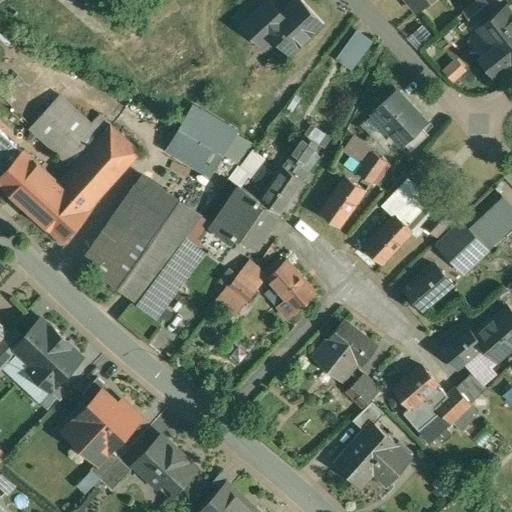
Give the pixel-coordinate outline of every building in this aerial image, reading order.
[(270,0),(244,25),(262,45),(274,34),(267,27),(282,13),(270,0)] [(296,0),(282,13),(267,27),(274,34),(291,53),(323,23),(300,0),(296,0)] [(410,0),(419,10),(431,0),(410,0)] [(511,10),(508,6),(480,28),(507,63),(511,58),(511,10)] [(339,58),(357,70),(377,38),(359,27),(339,58)] [(396,89),(372,112),(400,143),(425,120),(396,89)] [(91,124),(60,95),(31,127),(74,166),(112,124),(100,113),(91,124)] [(237,133),(193,106),(180,128),(225,154),(237,133)] [(74,166),(60,182),(89,208),(142,151),(112,124),(74,166)] [(325,133),(313,124),(306,134),(319,144),(325,133)] [(225,154),(180,128),(167,150),(212,176),(216,169),(225,154)] [(345,148),(360,159),(372,143),(357,132),(345,148)] [(319,144),(306,134),(291,155),(300,162),(304,165),(314,151),(319,144)] [(236,174),(248,183),(268,157),(255,148),(236,174)] [(60,182),(25,150),(0,177),(0,183),(62,240),(90,209),(89,208),(60,182)] [(293,172),(284,166),(260,199),(280,214),(305,180),(304,179),(321,156),(314,151),(304,165),(300,162),(293,172)] [(387,160),(374,151),(359,172),(372,182),(387,160)] [(240,164),(225,154),(216,169),(230,177),(239,165),(240,164)] [(346,175),(320,212),(341,227),(367,190),(346,175)] [(152,178),(90,266),(120,286),(181,199),(152,178)] [(409,178),(383,205),(394,215),(364,246),(383,264),(415,231),(408,224),(432,199),(409,178)] [(260,199),(241,185),(212,226),(233,241),(237,234),(256,248),(280,214),(260,199)] [(181,199),(120,286),(136,298),(136,297),(169,255),(201,215),(202,213),(181,199)] [(441,207),(425,225),(436,236),(453,218),(441,207)] [(169,255),(136,297),(158,314),(188,276),(167,259),(201,215),(169,255)] [(461,220),(437,242),(455,261),(478,239),(461,220)] [(317,292),(288,259),(285,262),(282,258),(270,268),(273,272),(268,277),(287,297),(278,305),(288,317),(317,292)] [(268,274),(250,260),(239,274),(257,288),(268,274)] [(435,263),(406,288),(423,308),(452,284),(435,263)] [(239,274),(238,274),(229,286),(247,301),(257,288),(239,274)] [(475,334),(469,326),(441,350),(458,370),(485,346),(497,361),(511,348),(511,310),(508,306),(475,334)] [(50,327),(40,317),(12,346),(33,365),(28,370),(50,390),(82,356),(69,344),(70,343),(51,325),(50,327)] [(379,345),(345,318),(329,338),(329,339),(314,358),(343,381),(358,362),(363,366),(379,345)] [(423,365),(395,388),(412,407),(439,384),(423,365)] [(474,372),(457,387),(471,403),(488,388),(474,372)] [(352,385),(347,391),(364,408),(381,391),(364,374),(352,385)] [(99,376),(83,393),(92,401),(103,389),(104,390),(108,385),(99,376)] [(457,387),(436,407),(451,422),(471,403),(457,387)] [(92,401),(65,430),(98,461),(99,462),(111,449),(142,417),(123,399),(119,404),(104,390),(103,389),(92,401)] [(385,413),(373,402),(353,420),(366,432),(374,423),(375,423),(385,413)] [(375,423),(374,423),(366,432),(358,441),(357,440),(336,464),(360,485),(375,469),(390,483),(411,459),(396,445),(398,444),(375,423)] [(168,440),(159,450),(152,444),(135,463),(169,496),(156,510),(157,511),(171,497),(197,468),(168,440)] [(111,449),(99,462),(98,461),(91,469),(101,478),(120,457),(111,449)] [(120,457),(101,478),(113,489),(132,469),(120,457)] [(259,511),(228,483),(200,511),(259,511)]
